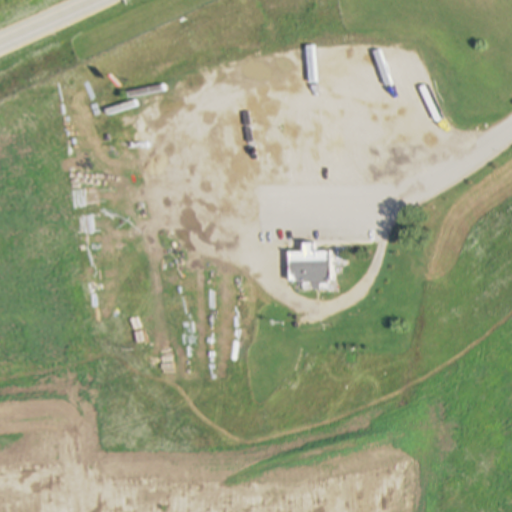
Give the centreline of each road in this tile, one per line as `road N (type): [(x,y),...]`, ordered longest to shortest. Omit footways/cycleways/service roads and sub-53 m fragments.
road 1 (residential): [(371,214),(435,186),(511,130)]
road 2 (motorway): [(0,51),(116,0)]
